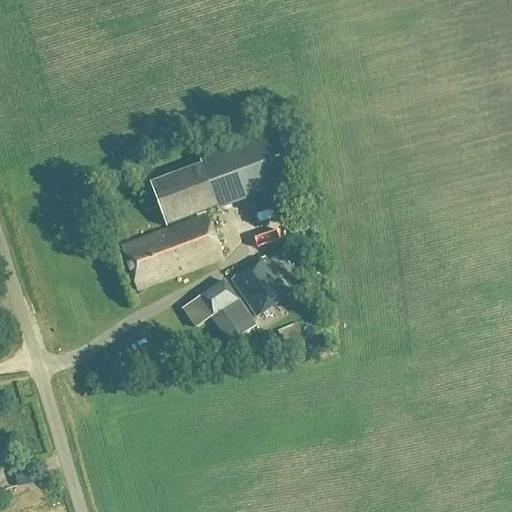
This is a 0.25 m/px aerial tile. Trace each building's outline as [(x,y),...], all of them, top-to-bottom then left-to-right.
[(165,224),(217,205),(219,212),(294,185),(274,128),(199,156),(202,163),(150,182),(165,224)] [(141,291),(225,259),(209,216),(125,248),(141,291)] [(290,248),(283,251),(287,262),(294,259),(290,248)] [(258,324),(291,300),(264,262),(230,285),(258,324)] [(237,301),(223,282),(181,311),(194,332),(210,320),(228,347),(256,328),(238,300),(237,301)]
